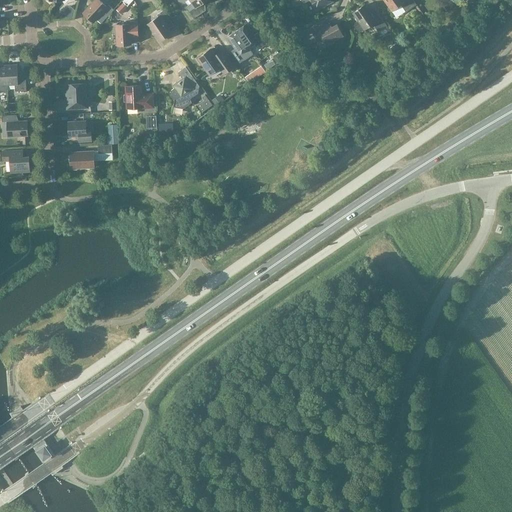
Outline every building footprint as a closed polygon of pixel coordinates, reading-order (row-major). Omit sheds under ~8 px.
[(95,19),(100,24),(113,10),(108,5),(106,7),(98,0),(95,0),(83,13),(92,22),(95,19)] [(185,0),(179,4),(180,5),(181,6),(184,8),(186,8),(193,19),(204,11),(200,5),(206,0),(185,0)] [(310,1),(315,12),(332,3),(330,0),(300,0),(303,5),(310,1)] [(400,6),(405,14),(416,6),(411,0),(382,0),(391,13),(400,6)] [(123,3),(117,9),(122,13),(128,7),(123,3)] [(372,25),(379,35),(387,29),(378,15),(373,19),(364,7),(352,15),(357,21),(352,24),(359,33),(363,30),(364,31),(372,25)] [(147,24),(159,41),(170,33),(167,30),(173,26),(163,10),(156,15),(158,17),(147,24)] [(130,40),(138,40),(137,21),(128,22),(128,24),(116,25),(117,45),(130,45),(130,40)] [(236,31),(248,47),(253,44),(258,50),(266,44),(258,32),(253,36),(245,24),(236,31)] [(322,39),(326,46),(343,37),(337,26),(331,29),(328,24),(312,32),(317,42),(322,39)] [(236,31),(227,37),(235,48),(230,52),(238,64),(247,58),(252,54),(248,47),(236,31)] [(394,54),(401,50),(398,45),(391,49),(394,54)] [(224,55),(218,59),(210,49),(196,59),(208,75),(218,68),(223,74),(233,67),(224,55)] [(277,63),(282,60),(277,54),(274,56),(273,59),(277,63)] [(172,59),(167,61),(170,70),(175,67),(172,59)] [(272,59),(263,65),(267,70),(275,64),(272,59)] [(6,65),(7,85),(14,85),(15,91),(26,91),(25,79),(17,80),(16,65),(6,65)] [(173,106),(182,107),(190,101),(189,99),(197,93),(199,86),(185,67),(177,72),(182,79),(173,85),(175,87),(170,91),(169,95),(174,101),(173,106)] [(252,71),(244,77),(249,83),(257,78),(252,71)] [(66,98),(67,109),(87,108),(86,99),(85,99),(85,83),(67,84),(67,98),(66,98)] [(123,102),(126,102),(126,108),(153,107),(152,94),(141,94),(140,85),(125,86),(126,95),(123,95),(123,102)] [(203,106),(200,108),(202,112),(212,105),(205,95),(201,97),(204,101),(201,103),(203,106)] [(215,107),(223,101),(219,96),(212,101),(215,107)] [(27,136),(26,121),(14,121),(14,115),(1,116),(1,122),(6,122),(7,137),(27,136)] [(78,135),(78,142),(91,141),(90,130),(85,130),(85,122),(68,123),(68,136),(78,135)] [(170,124),(158,124),(158,136),(171,136),(170,124)] [(97,145),(98,154),(112,153),(111,144),(97,145)] [(29,172),(28,156),(22,157),(22,150),(2,151),(3,161),(9,161),(10,173),(29,172)] [(69,152),(70,169),(94,167),(93,151),(69,152)] [(75,436),(81,442),(87,436),(81,430),(75,436)] [(38,451),(42,457),(48,452),(44,446),(38,451)]
